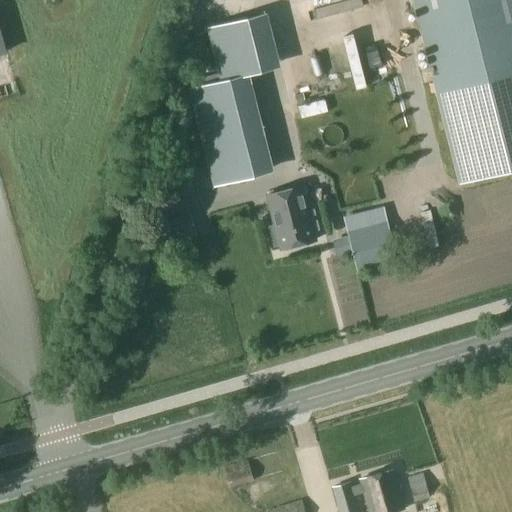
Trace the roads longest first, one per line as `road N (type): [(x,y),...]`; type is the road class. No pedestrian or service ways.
road 1 (unclassified): [(75,466),(64,432),(65,394),(192,0)]
road 2 (secondary): [(75,466),(511,338)]
